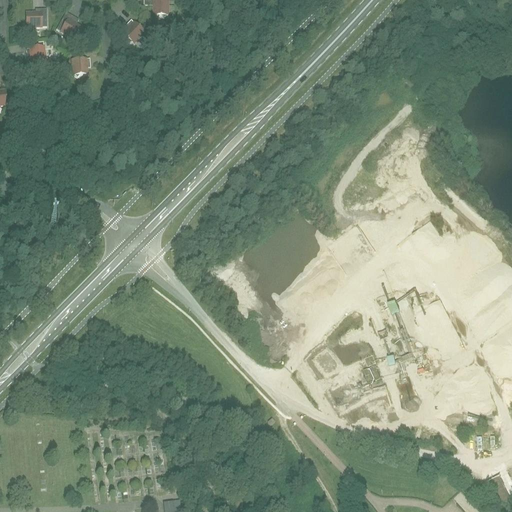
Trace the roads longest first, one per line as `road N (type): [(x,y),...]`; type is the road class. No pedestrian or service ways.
road 1 (unknown): [(270,389),(391,247),(428,274),(463,318),(502,398)]
road 2 (primary): [(132,245),(371,0)]
road 3 (primary): [(0,382),(132,245)]
road 4 (unclassified): [(132,245),(96,208),(24,194),(0,180)]
